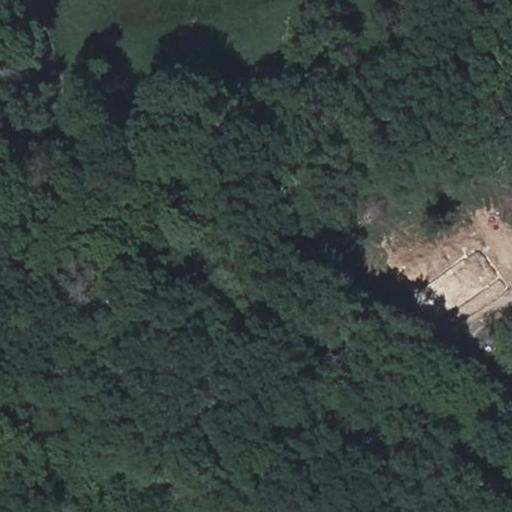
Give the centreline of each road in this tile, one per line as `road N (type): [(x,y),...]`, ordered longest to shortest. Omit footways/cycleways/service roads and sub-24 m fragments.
road 1 (unclassified): [(77,153),(149,246),(511,503)]
road 2 (residential): [(23,0),(51,102),(77,153)]
